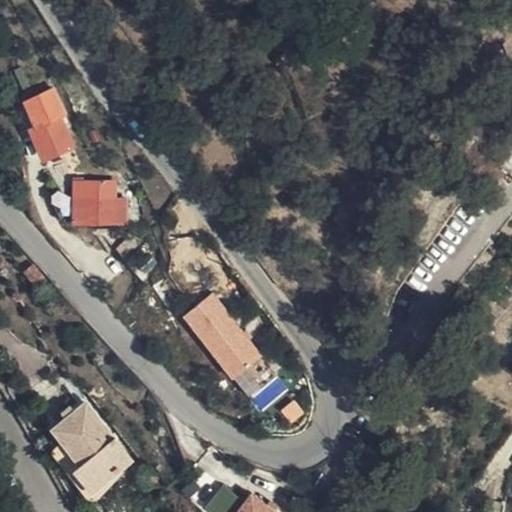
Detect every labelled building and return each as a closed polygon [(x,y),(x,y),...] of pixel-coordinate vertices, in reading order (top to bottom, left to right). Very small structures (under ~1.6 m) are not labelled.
[(40,108),(27,113),(44,151),(57,146),(40,108)] [(511,129),(491,159),(511,174),(511,129)] [(115,182),(75,182),(75,194),(83,194),(83,200),(115,201),(115,182)] [(33,280),(42,275),(35,265),(27,271),(33,280)] [(45,281),(42,275),(33,280),(37,286),(45,281)] [(231,381),(263,357),(212,292),(181,316),(231,381)] [(263,405),(285,388),(278,379),(256,397),(263,405)] [(87,402),(55,427),(82,461),(77,466),(94,488),(130,459),(87,402)] [(277,511),(254,494),(240,511),(277,511)]
